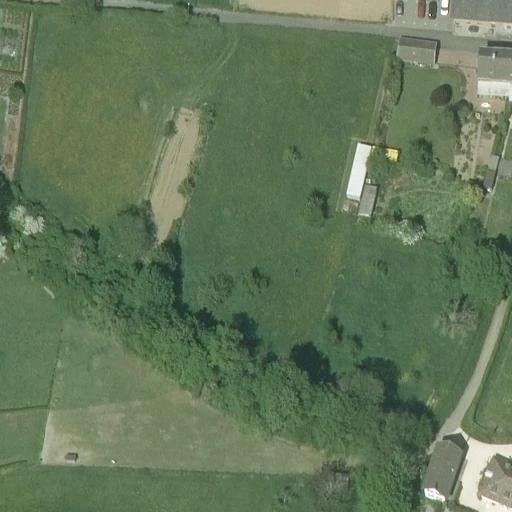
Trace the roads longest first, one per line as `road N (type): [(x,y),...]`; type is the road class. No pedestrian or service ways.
road 1 (unclassified): [(13,0),(511,49)]
road 2 (unclassified): [(399,511),(411,464),(444,433),(473,382),(511,265)]
